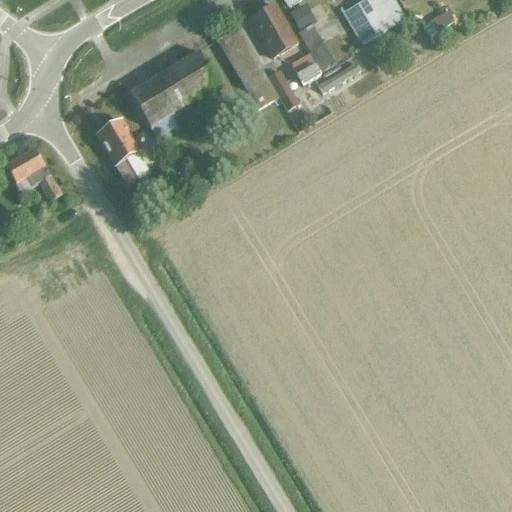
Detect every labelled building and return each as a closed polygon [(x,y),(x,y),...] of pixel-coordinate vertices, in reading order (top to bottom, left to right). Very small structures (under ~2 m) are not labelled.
[(301,0),(282,0),(288,9),(302,1),(301,0)] [(405,21),(392,0),(364,0),(365,1),(341,15),(361,47),(405,21)] [(305,5),(288,15),(299,33),(305,30),(312,26),(316,23),(305,5)] [(287,46),(294,42),(274,8),(251,21),(273,58),(288,49),(287,46)] [(447,13),(422,28),(436,52),(456,40),(448,27),(453,23),(447,13)] [(299,33),(298,34),(309,54),(321,75),(321,76),(335,68),(312,26),(305,30),(299,33)] [(277,100),(265,79),(237,31),(217,43),(257,111),(277,100)] [(149,128),(219,87),(199,54),(130,95),(149,128)] [(302,87),(321,75),(309,54),(290,65),(302,87)] [(345,69),(316,87),(321,95),(350,77),(358,73),(353,65),(345,69)] [(278,72),(265,79),(277,100),(285,115),(298,107),(291,94),(284,83),(278,72)] [(139,154),(121,122),(97,137),(127,189),(138,183),(126,162),(139,154)] [(61,196),(33,151),(6,167),(16,183),(28,176),(34,185),(37,183),(49,202),(61,196)]
